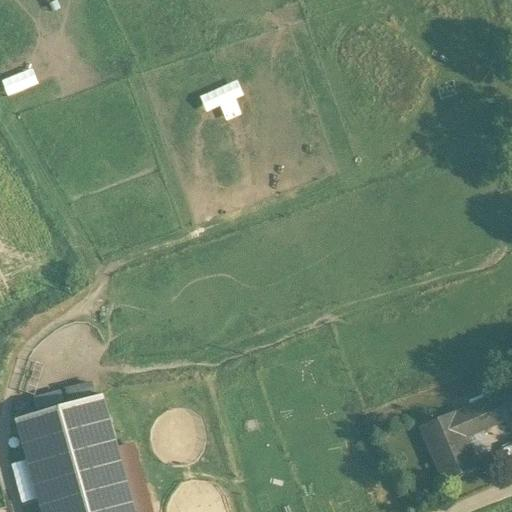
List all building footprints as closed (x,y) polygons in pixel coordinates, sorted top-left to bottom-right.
[(8,96),(37,83),(31,68),(1,81),(8,96)] [(218,146),(248,139),(245,125),(215,132),(218,146)] [(26,359),(19,390),(35,394),(42,363),(26,359)] [(135,511),(103,396),(16,421),(41,511),(135,511)] [(481,403),(491,427),(502,422),(492,398),(481,403)] [(481,403),(423,428),(447,484),(482,469),(468,437),(491,427),(481,403)]
